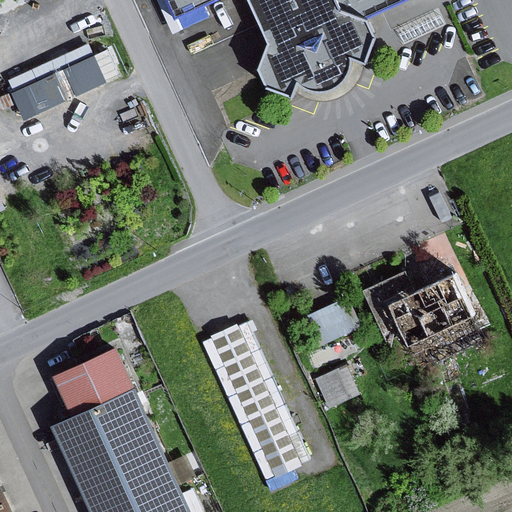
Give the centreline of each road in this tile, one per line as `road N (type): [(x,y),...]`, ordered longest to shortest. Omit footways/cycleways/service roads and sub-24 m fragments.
road 1 (unclassified): [(511,115),(231,244)]
road 2 (residential): [(231,244),(118,0)]
road 3 (unclassified): [(231,244),(0,350)]
